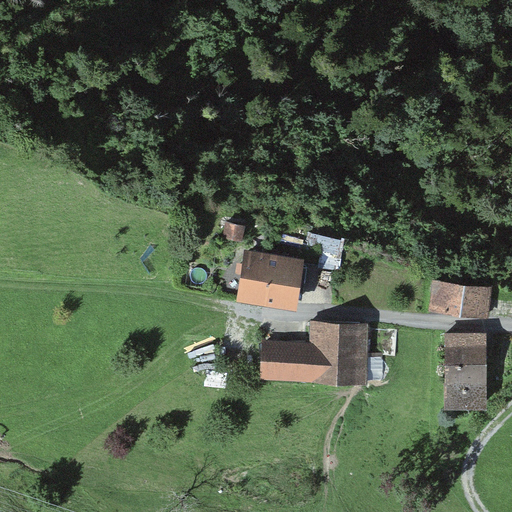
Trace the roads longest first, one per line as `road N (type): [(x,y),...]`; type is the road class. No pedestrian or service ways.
road 1 (unclassified): [(232,298),(511,330)]
road 2 (track): [(480,511),(468,479),(491,428),(511,407)]
